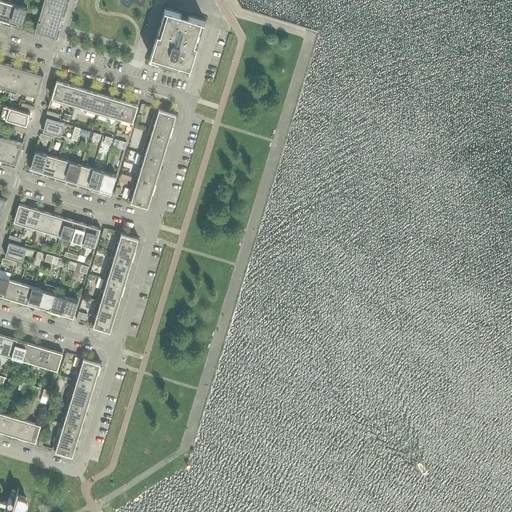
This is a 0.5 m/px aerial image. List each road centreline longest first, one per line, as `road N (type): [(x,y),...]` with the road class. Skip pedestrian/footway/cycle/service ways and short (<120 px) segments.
road 1 (residential): [(155,225),(191,100),(0,43)]
road 2 (residential): [(0,449),(70,471),(80,467),(116,349)]
road 3 (residential): [(155,225),(0,178)]
road 4 (residential): [(116,349),(155,225)]
road 5 (residential): [(116,349),(0,314)]
